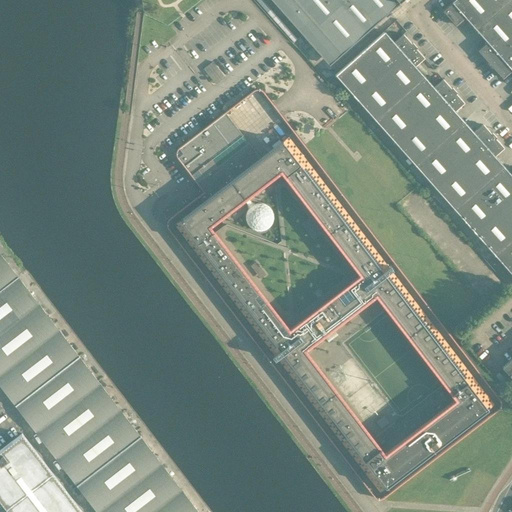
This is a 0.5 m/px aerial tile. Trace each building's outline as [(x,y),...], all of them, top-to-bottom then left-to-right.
[(272,0),(329,65),(398,4),(399,3),(398,3),(401,0),(272,0)] [(511,0),(452,0),(451,1),(451,2),(443,10),(442,10),(442,11),(455,25),(456,25),(465,17),(486,41),(477,49),(477,50),(487,61),(487,62),(491,67),(492,66),(502,78),(503,78),(511,70),(511,0)] [(511,175),(495,155),(504,148),(504,147),(496,138),(496,137),(492,132),(491,133),(483,123),(482,123),(473,131),(455,111),(464,103),(464,102),(456,93),(456,92),(452,87),(451,88),(443,79),(443,78),(442,78),(433,86),(415,66),(424,58),(424,57),(416,48),(416,47),(417,47),(416,47),(413,42),(412,42),(412,43),(404,34),(403,33),(403,34),(394,41),(384,31),(335,74),(511,274),(511,175)] [(224,77),(212,61),(203,68),(215,84),(224,77)] [(178,157),(177,157),(191,175),(191,174),(231,144),(242,135),(225,112),(213,121),(179,147),(179,148),(183,153),(178,157)] [(200,187),(204,192),(203,192),(208,198),(174,224),(379,491),(493,403),(391,270),(288,136),(260,158),(248,142),(236,152),(196,182),(197,183),(195,185),(198,188),(200,187)] [(198,511),(0,253),(0,385),(97,511),(198,511)] [(511,357),(502,366),(503,367),(511,377),(511,357)] [(82,511),(22,433),(0,449),(0,498),(10,511),(82,511)]
